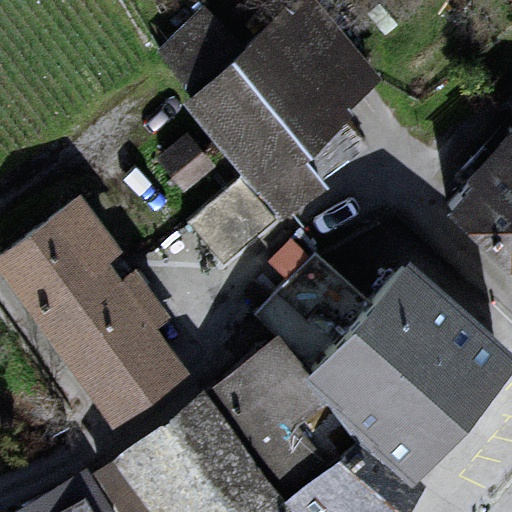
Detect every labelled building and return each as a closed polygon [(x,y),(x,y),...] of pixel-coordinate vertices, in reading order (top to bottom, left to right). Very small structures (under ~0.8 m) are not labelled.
[(310,184),(293,152),(377,75),(303,0),(281,0),(175,88),(269,215),(310,184)] [(511,105),(427,204),(509,276),(511,272),(511,105)] [(69,196),(0,247),(0,291),(106,432),(181,374),(69,196)] [(256,326),(194,393),(270,498),(315,448),(376,503),(490,347),(394,249),(289,358),(256,326)] [(101,453),(80,482),(100,511),(385,511),(386,511),(376,503),(315,448),(270,498),(194,393),(189,386),(101,453)] [(0,511),(100,511),(80,482),(0,511)]
